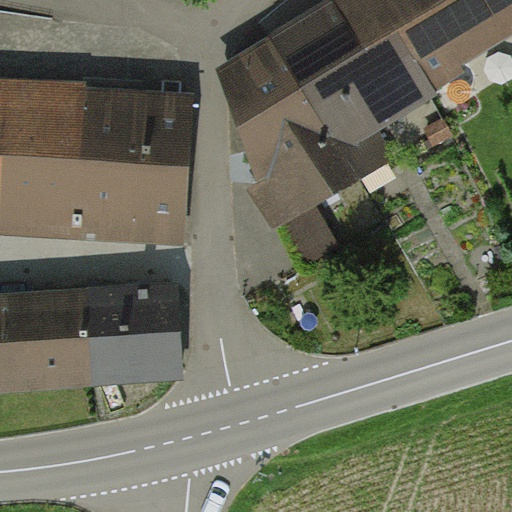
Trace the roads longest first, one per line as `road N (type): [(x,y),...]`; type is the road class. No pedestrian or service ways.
road 1 (tertiary): [(198,446),(511,351)]
road 2 (tertiary): [(0,479),(198,446)]
